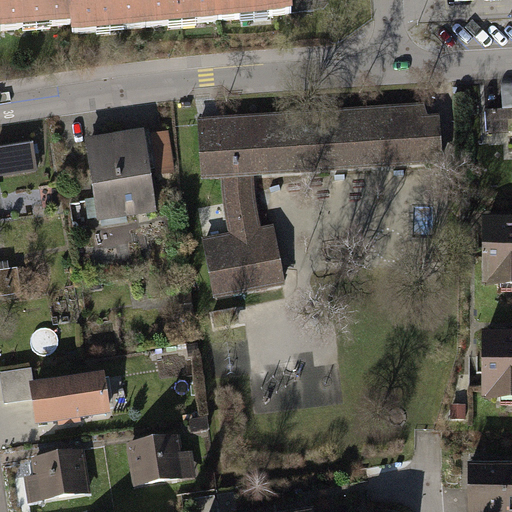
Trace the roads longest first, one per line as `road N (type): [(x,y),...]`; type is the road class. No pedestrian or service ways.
road 1 (residential): [(0,109),(207,81),(392,70)]
road 2 (residential): [(392,70),(511,63)]
